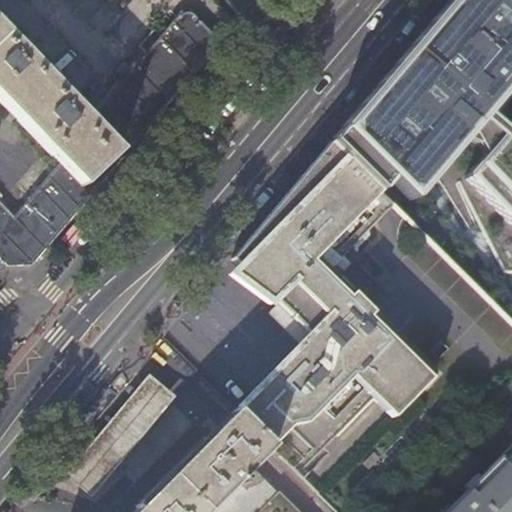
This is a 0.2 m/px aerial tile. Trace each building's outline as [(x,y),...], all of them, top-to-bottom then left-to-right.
[(221,0),(239,18),(253,0),(221,0)] [(511,122),(504,131),(485,115),(511,83),(511,0),(449,0),(396,63),(328,144),(378,193),(386,184),(409,206),(437,172),(471,131),(491,148),(489,150),(473,169),(463,181),(511,231),(511,122)] [(131,150),(219,44),(194,18),(190,15),(187,15),(184,15),(179,18),(91,123),(0,29),(0,101),(16,118),(62,165),(16,220),(0,203),(0,259),(8,268),(33,268),(131,150)] [(247,241),(230,261),(237,268),(228,276),(267,305),(271,302),(288,319),(306,337),(254,390),(246,399),(233,411),(269,447),(297,475),(372,400),(391,419),(409,402),(434,376),(328,272),(370,230),(393,208),(378,193),(328,144),(307,169),(247,241)] [(145,384),(61,478),(85,499),(168,405),(145,384)] [(205,511),(249,468),(269,447),(233,411),(215,430),(207,439),(135,511),(205,511)] [(500,466),(511,453),(511,445),(496,462),(500,466)] [(496,462),(483,475),(511,504),(511,453),(500,466),(496,462)] [(293,511),(275,494),(249,468),(205,511),(293,511)] [(511,511),(511,504),(483,475),(476,481),(465,493),(445,511),(511,511)] [(465,493),(476,481),(471,477),(460,488),(465,493)]
